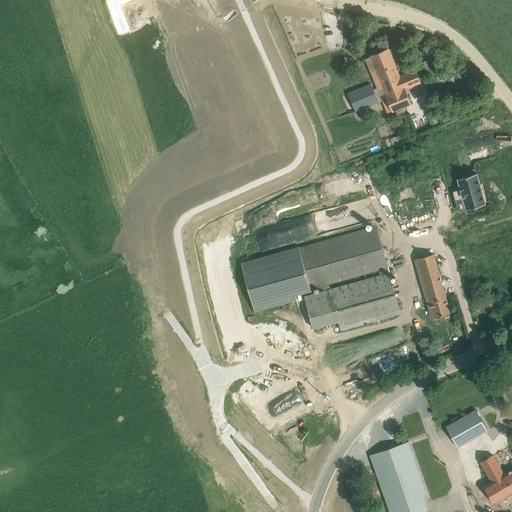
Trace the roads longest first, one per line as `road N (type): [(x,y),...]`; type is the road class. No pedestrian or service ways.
road 1 (track): [(314,511),(219,416),(177,231),(182,213),(295,165),(302,141),(241,0)]
road 2 (unclassified): [(315,511),(335,456),(370,412),(511,332)]
road 3 (unclassified): [(511,101),(469,47),(438,27),(344,0)]
